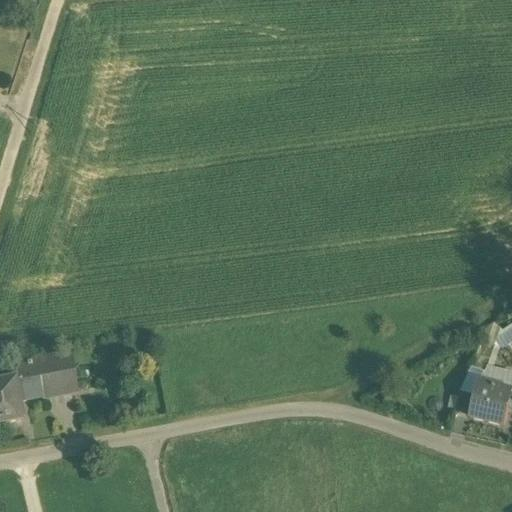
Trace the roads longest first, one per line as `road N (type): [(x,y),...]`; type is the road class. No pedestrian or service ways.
road 1 (residential): [(0,463),(311,406),(511,466)]
road 2 (track): [(511,292),(343,389),(338,411)]
road 3 (unclassified): [(56,0),(0,190)]
